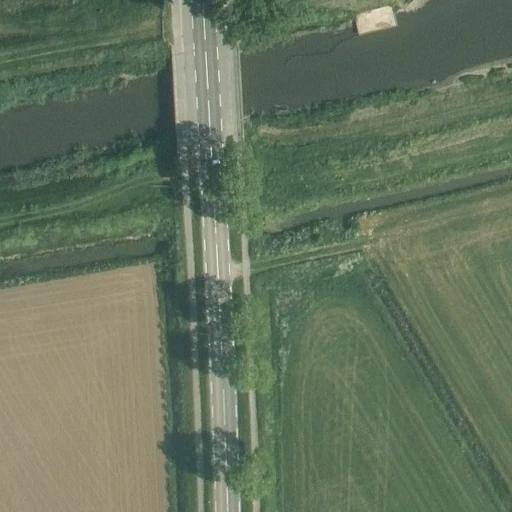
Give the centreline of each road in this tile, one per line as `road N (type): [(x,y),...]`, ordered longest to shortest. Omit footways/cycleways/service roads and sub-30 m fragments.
road 1 (track): [(0,215),(511,109)]
road 2 (secondary): [(223,511),(202,0)]
road 3 (track): [(194,0),(173,1),(159,26),(0,55)]
